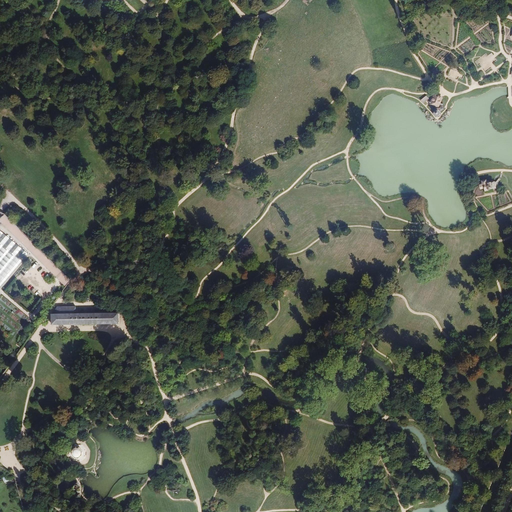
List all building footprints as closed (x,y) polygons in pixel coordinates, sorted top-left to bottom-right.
[(430,104),(438,107),(443,97),(434,94),(430,104)] [(434,111),(433,114),(434,116),(435,117),(437,117),(440,117),(441,115),(441,113),(441,111),(439,110),(437,109),(436,110),(435,110),(434,111)] [(496,189),(494,182),(487,183),(486,180),(481,181),(482,184),(479,185),(480,190),(484,189),(484,192),(489,191),(489,190),(496,189)] [(65,285),(71,279),(14,223),(8,229),(65,285)] [(0,287),(27,255),(0,232),(0,287)] [(53,314),(50,314),(50,325),(117,325),(116,314),(77,314),(77,307),(57,307),(53,314)] [(76,447),(71,451),(71,455),(75,459),(78,459),(83,455),(83,452),(79,448),(76,447)]
